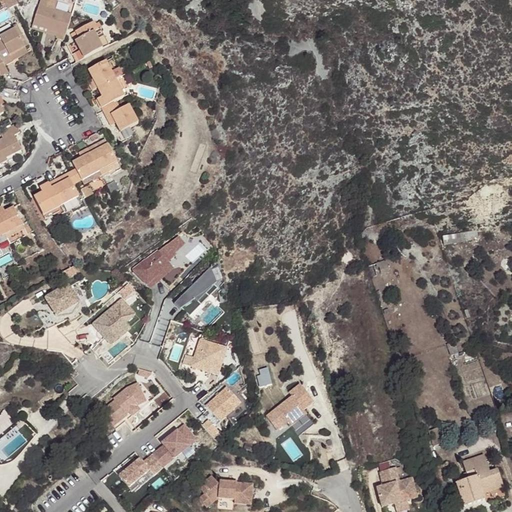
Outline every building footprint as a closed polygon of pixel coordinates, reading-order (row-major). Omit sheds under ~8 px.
[(30,0),(29,6),(45,11),(48,0),(47,0),(30,0)] [(46,39),(54,41),(62,16),(45,11),(29,6),(23,26),(48,34),(47,37),(46,39)] [(74,58),(99,45),(90,27),(91,27),(88,21),(85,23),(84,21),(65,31),(69,39),(65,41),(70,51),(74,58)] [(5,27),(6,29),(15,47),(18,45),(8,26),(5,27)] [(22,29),(47,37),(48,34),(23,26),(22,29)] [(0,61),(4,60),(1,55),(15,47),(6,29),(0,32),(0,61)] [(1,55),(4,60),(18,52),(15,47),(1,55)] [(66,53),(70,61),(74,58),(70,51),(66,53)] [(83,83),(86,89),(91,87),(108,77),(99,60),(81,69),(87,80),(83,83)] [(92,101),(95,107),(109,100),(118,95),(108,77),(91,87),(97,98),(92,101)] [(95,107),(97,110),(111,102),(109,100),(95,107)] [(111,102),(97,110),(100,116),(114,109),(111,102)] [(114,109),(100,116),(104,123),(109,120),(114,131),(132,122),(123,105),(114,109)] [(13,133),(8,124),(0,128),(0,157),(13,150),(6,137),(13,133)] [(97,140),(85,146),(88,151),(99,145),(97,140)] [(85,146),(79,149),(91,172),(108,162),(99,145),(88,151),(85,146)] [(64,163),(68,170),(73,181),(91,172),(79,149),(72,153),(75,158),(64,163)] [(108,162),(91,172),(94,177),(111,168),(108,162)] [(68,170),(64,172),(69,183),(73,181),(68,170)] [(64,172),(59,175),(65,185),(69,183),(64,172)] [(59,175),(41,184),(53,206),(71,197),(65,185),(59,175)] [(107,182),(99,186),(105,196),(112,192),(107,182)] [(53,206),(41,184),(35,187),(38,192),(27,198),(36,215),(53,206)] [(77,185),(72,188),(78,199),(83,197),(77,185)] [(71,197),(53,206),(57,215),(75,205),(71,197)] [(0,231),(12,225),(15,224),(5,206),(0,208),(0,231)] [(0,238),(0,239),(15,231),(12,225),(0,231),(0,238)] [(443,236),(444,246),(472,240),(472,238),(485,236),(484,229),(443,236)] [(17,235),(15,231),(0,239),(2,243),(17,235)] [(179,239),(167,247),(174,256),(185,247),(179,239)] [(167,247),(133,272),(143,286),(158,273),(159,275),(168,267),(166,265),(175,258),(174,256),(167,247)] [(172,272),(168,267),(159,275),(158,273),(143,286),(147,292),(172,272)] [(212,271),(176,305),(190,319),(219,292),(215,289),(219,285),(212,271)] [(61,283),(28,306),(45,330),(62,318),(59,315),(67,312),(74,302),(61,283)] [(130,289),(120,297),(125,304),(134,295),(130,289)] [(120,303),(92,328),(110,348),(129,332),(124,327),(134,318),(120,303)] [(227,351),(200,341),(191,369),(218,378),(227,351)] [(269,378),(261,380),(263,391),(271,389),(269,378)] [(116,403),(102,414),(116,432),(154,401),(140,384),(137,386),(128,391),(115,401),(116,403)] [(277,435),(288,427),(291,431),(306,419),(303,415),(313,406),(300,389),(289,398),(292,401),(266,421),(277,435)] [(227,390),(206,409),(219,425),(241,406),(227,390)] [(306,419),(291,431),(295,436),(310,424),(306,419)] [(208,423),(203,428),(212,439),(218,435),(208,423)] [(140,461),(118,478),(128,489),(149,472),(154,478),(174,461),(196,443),(184,428),(168,441),(170,443),(164,448),(143,465),(140,461)] [(429,432),(434,447),(444,444),(439,428),(429,432)] [(196,443),(174,461),(179,467),(201,449),(196,443)] [(484,492),(504,485),(498,469),(491,472),(485,455),(463,462),(469,479),(456,484),(465,508),(487,500),(486,496),(484,492)] [(444,465),(433,469),(437,483),(451,479),(448,467),(448,466),(448,465),(448,464),(447,464),(446,463),(445,464),(444,465)] [(396,471),(380,475),(381,483),(398,479),(396,471)] [(149,472),(128,489),(131,493),(138,488),(139,490),(154,478),(149,472)] [(212,478),(199,489),(205,496),(213,505),(219,500),(235,502),(235,505),(252,506),(253,486),(220,484),(220,486),(219,485),(212,478)] [(398,479),(381,483),(383,490),(400,485),(398,479)] [(383,490),(377,491),(382,510),(394,507),(406,504),(417,501),(412,482),(400,485),(383,490)] [(505,489),(504,485),(484,492),(486,496),(505,489)] [(205,496),(199,501),(207,510),(213,505),(205,496)]
